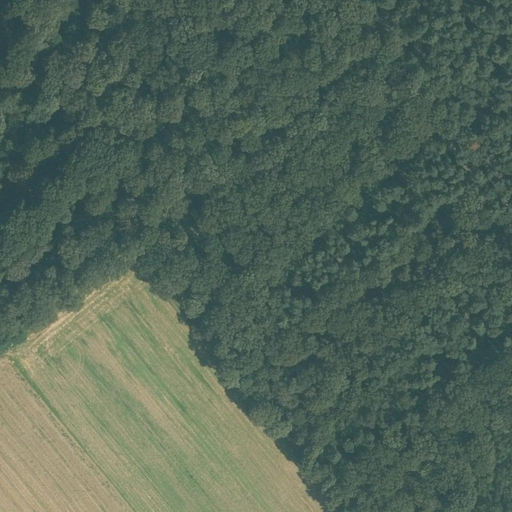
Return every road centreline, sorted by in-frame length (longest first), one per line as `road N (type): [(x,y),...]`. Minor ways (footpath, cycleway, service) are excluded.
road 1 (track): [(0,352),(403,21)]
road 2 (track): [(348,511),(133,245)]
road 3 (track): [(511,253),(368,0)]
